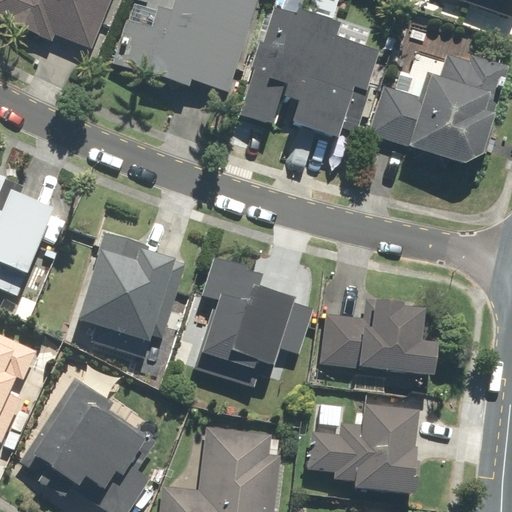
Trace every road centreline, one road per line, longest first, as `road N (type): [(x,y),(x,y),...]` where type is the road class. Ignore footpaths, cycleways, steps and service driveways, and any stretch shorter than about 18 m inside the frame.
road 1 (residential): [(0,103),(189,180),(511,265)]
road 2 (tertiary): [(501,511),(511,388)]
